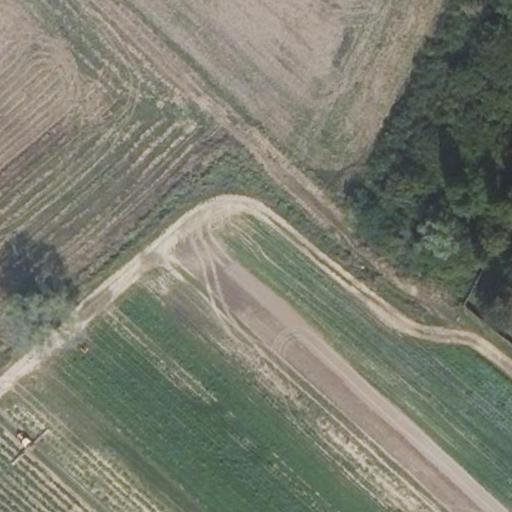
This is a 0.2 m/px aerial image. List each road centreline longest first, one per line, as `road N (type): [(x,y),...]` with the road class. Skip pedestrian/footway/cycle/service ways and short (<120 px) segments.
road 1 (track): [(75,0),(314,199)]
road 2 (residential): [(314,199),(511,370)]
